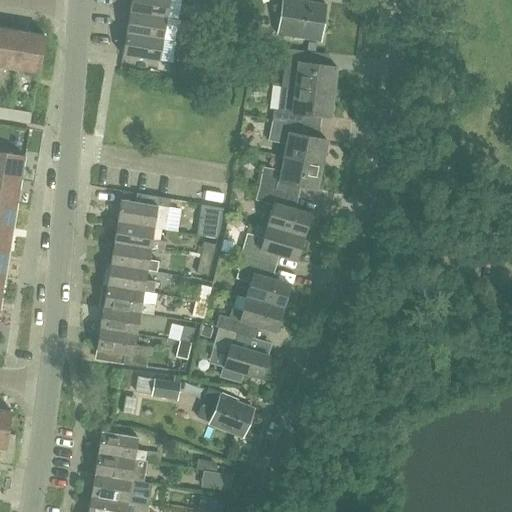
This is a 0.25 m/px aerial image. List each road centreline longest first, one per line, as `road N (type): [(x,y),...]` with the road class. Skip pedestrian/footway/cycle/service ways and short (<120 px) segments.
road 1 (residential): [(50,387),(82,14)]
road 2 (tertiary): [(257,511),(366,219)]
road 3 (tertiary): [(366,219),(405,0)]
road 4 (residential): [(31,511),(50,387)]
